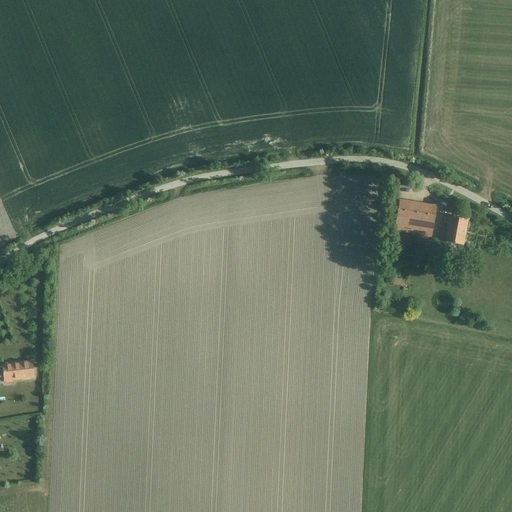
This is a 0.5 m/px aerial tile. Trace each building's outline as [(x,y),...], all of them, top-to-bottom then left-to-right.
[(436,207),(416,203),(400,201),(395,231),(431,237),(436,207)] [(463,245),(468,218),(449,215),(449,217),(444,216),(443,224),(448,224),(445,242),(463,245)] [(429,252),(431,241),(423,239),(421,251),(429,252)] [(42,262),(50,259),(48,253),(40,256),(42,262)] [(0,377),(4,377),(4,381),(34,378),(32,361),(2,365),(2,367),(0,366),(0,377)]
